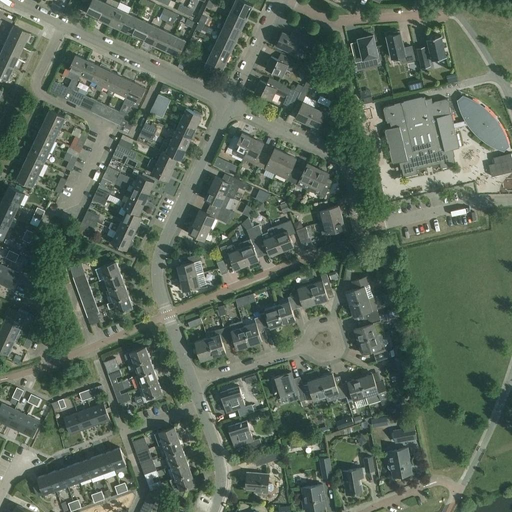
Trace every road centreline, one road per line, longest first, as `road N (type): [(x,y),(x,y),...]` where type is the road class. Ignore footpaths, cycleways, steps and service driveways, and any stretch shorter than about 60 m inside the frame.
road 1 (residential): [(32,249),(49,214),(73,201),(99,140),(95,120),(38,90),(61,24)]
road 2 (residential): [(168,314),(159,289),(166,233),(230,104)]
road 3 (residential): [(168,314),(357,239)]
road 4 (residential): [(368,227),(340,160),(230,104)]
road 5 (residential): [(230,104),(61,24)]
road 6 (residential): [(448,13),(330,23),(277,0)]
road 7 (residential): [(368,227),(511,202)]
road 8 (residential): [(54,362),(168,314)]
